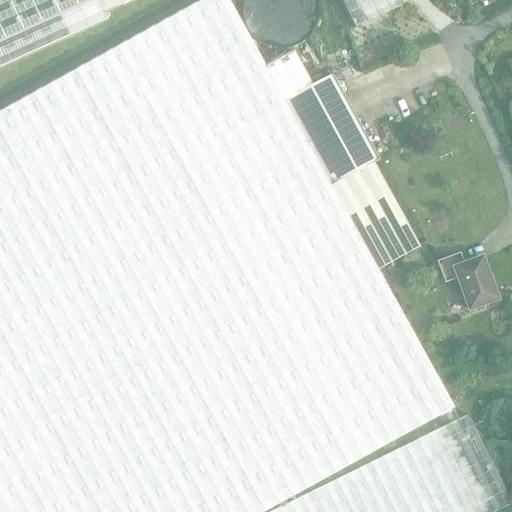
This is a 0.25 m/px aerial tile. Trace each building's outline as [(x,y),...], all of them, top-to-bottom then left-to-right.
[(0,0),(0,68),(106,21),(102,13),(130,0),(0,0)] [(282,102),(312,86),(291,49),(263,65),(227,0),(197,0),(0,109),(0,511),(265,511),(454,409),(378,271),(282,102)] [(340,0),(355,33),(403,11),(397,0),(340,0)] [(331,76),(312,86),(282,102),(378,271),(420,249),(373,164),(377,161),(331,76)] [(467,311),(495,301),(480,259),(462,265),(458,254),(435,263),(443,284),(456,280),(467,311)] [(475,363),(480,365),(485,363),(488,358),(486,353),(481,351),(476,353),(474,358),(475,363)] [(511,386),(505,387),(498,389),(492,392),(487,396),(483,400),(480,406),(478,412),(477,419),(477,426),(479,432),(482,438),(486,442),(490,446),(496,450),(500,452),(508,453),(511,452),(511,386)] [(496,511),(502,509),(510,506),(465,417),(275,511),(496,511)]
